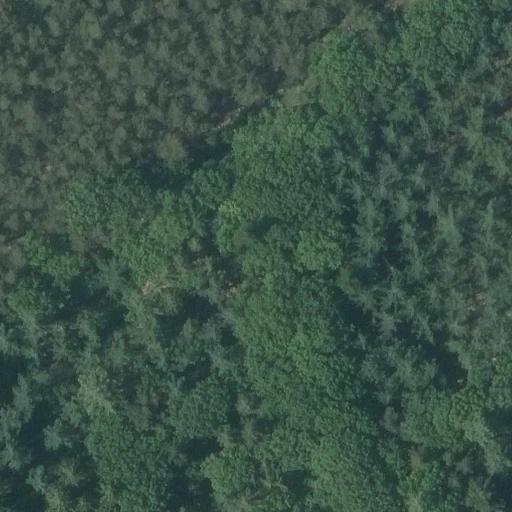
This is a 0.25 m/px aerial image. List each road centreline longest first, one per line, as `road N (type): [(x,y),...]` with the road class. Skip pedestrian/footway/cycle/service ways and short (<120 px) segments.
road 1 (unknown): [(0,248),(205,125),(372,0)]
road 2 (track): [(242,128),(295,231),(301,375),(330,468),(362,511)]
road 3 (track): [(146,190),(439,0)]
road 4 (track): [(267,511),(511,353)]
road 5 (track): [(0,292),(146,190)]
